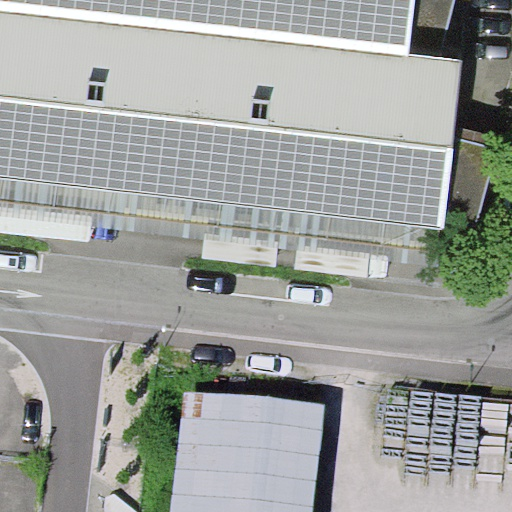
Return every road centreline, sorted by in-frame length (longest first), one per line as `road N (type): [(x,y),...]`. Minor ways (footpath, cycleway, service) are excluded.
road 1 (unclassified): [(0,269),(511,318)]
road 2 (unknown): [(350,303),(365,459),(381,484),(420,511)]
